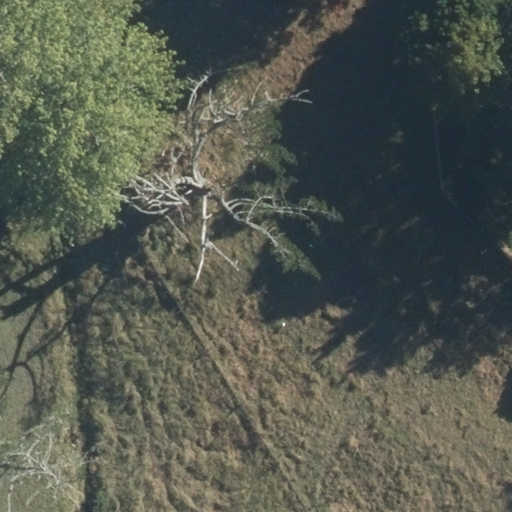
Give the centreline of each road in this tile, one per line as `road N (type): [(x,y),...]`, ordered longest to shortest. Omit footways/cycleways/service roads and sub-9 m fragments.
road 1 (unknown): [(46,0),(511,262)]
road 2 (unknown): [(314,0),(251,121),(43,388),(0,413)]
